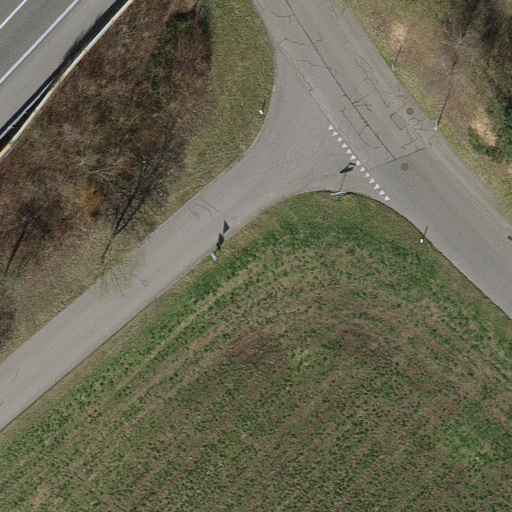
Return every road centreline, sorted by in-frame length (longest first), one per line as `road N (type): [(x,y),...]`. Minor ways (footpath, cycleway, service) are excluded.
road 1 (residential): [(0,399),(362,97)]
road 2 (residential): [(362,97),(511,269)]
